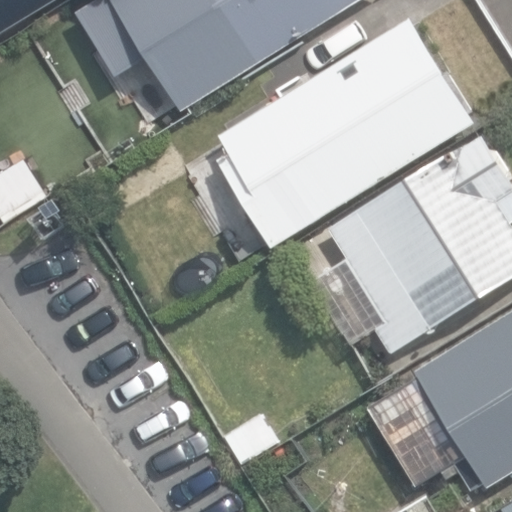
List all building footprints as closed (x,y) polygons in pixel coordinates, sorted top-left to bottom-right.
[(170,26),(212,94),(361,0),(161,0),(175,23),(170,26)] [(286,234),(289,238),(481,121),(476,113),(479,111),(452,67),(448,70),(415,16),(223,133),(235,151),(223,158),(274,242),(286,234)] [(511,163),(502,148),(498,148),(488,133),(467,147),(466,144),(334,227),(352,257),(316,279),(355,343),(380,327),(396,353),(511,280),(511,163)] [(32,158),(0,175),(0,222),(5,231),(57,203),(32,158)] [(491,479),(494,484),(511,473),(511,311),(418,369),(422,376),(372,407),(421,487),(445,472),(450,480),(464,471),(475,489),(491,479)] [(440,511),(430,494),(399,511),(440,511)]
